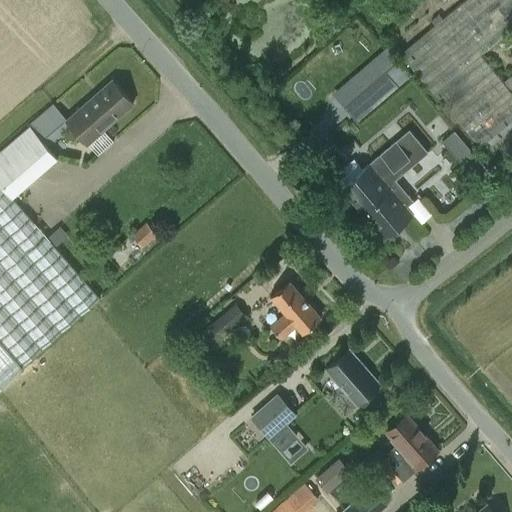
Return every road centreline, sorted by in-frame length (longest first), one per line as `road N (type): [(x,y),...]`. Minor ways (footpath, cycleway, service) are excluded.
road 1 (residential): [(396,307),(350,278),(203,100),(104,0)]
road 2 (residential): [(511,456),(418,348),(396,307)]
road 3 (unclassified): [(396,307),(511,210)]
